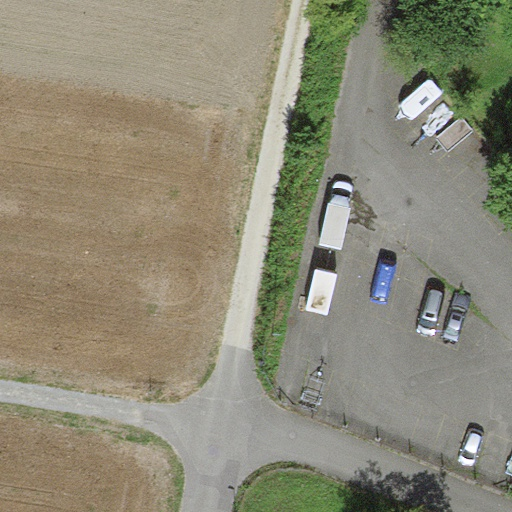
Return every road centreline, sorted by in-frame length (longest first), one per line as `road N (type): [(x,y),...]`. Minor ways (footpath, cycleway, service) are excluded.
road 1 (track): [(214,418),(311,0)]
road 2 (residential): [(467,511),(214,418)]
road 3 (track): [(214,418),(0,385)]
